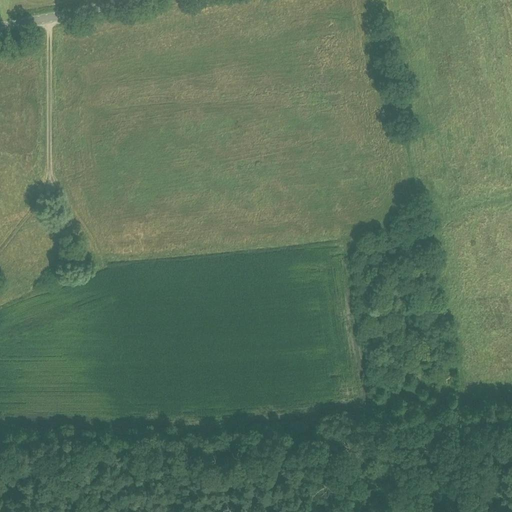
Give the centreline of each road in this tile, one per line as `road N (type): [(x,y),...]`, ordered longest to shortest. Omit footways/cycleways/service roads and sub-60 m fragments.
road 1 (track): [(47,21),(46,178)]
road 2 (unclassified): [(0,30),(144,0)]
